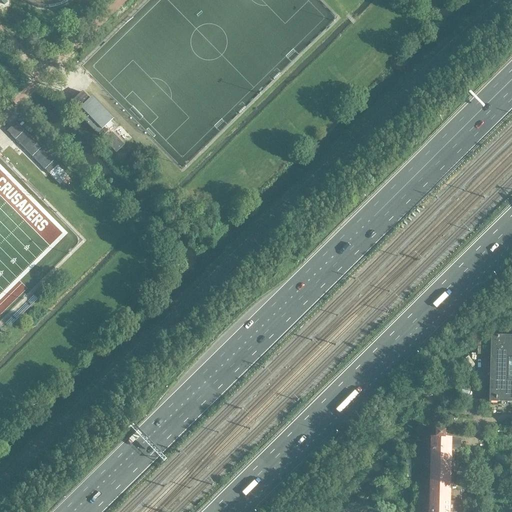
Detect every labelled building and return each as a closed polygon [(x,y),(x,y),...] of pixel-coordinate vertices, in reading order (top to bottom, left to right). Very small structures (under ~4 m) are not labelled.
[(114,119),(92,97),(89,100),(82,92),(72,102),(76,107),(73,110),(98,134),(107,125),(114,119)] [(15,123),(7,131),(11,135),(41,165),(47,172),(49,174),(58,166),(15,123)] [(107,132),(111,129),(107,125),(98,134),(102,138),(107,132)] [(124,145),(112,133),(110,135),(107,132),(102,138),(117,152),(124,145)] [(511,337),(492,337),(491,402),(511,402),(511,337)] [(450,511),(452,440),(447,440),(447,434),(440,433),(439,439),(434,439),(431,511),(450,511)]
